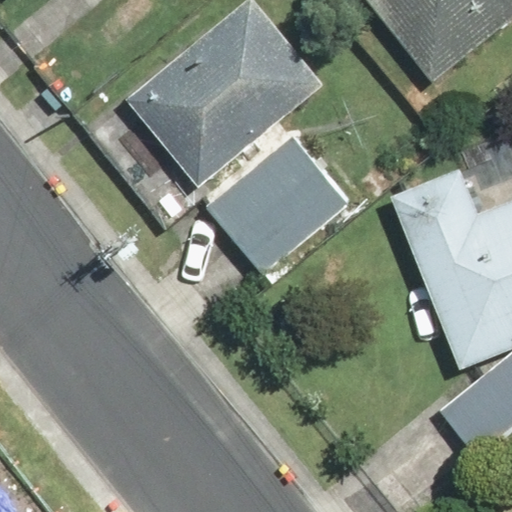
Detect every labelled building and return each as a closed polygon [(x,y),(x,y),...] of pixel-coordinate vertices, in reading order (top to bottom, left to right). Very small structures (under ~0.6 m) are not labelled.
[(341,86),(267,0),(261,0),(142,101),(217,191),(341,86)] [(511,0),(378,0),(445,81),(511,25),(511,0)] [(369,217),(305,140),(216,215),(281,292),(369,217)] [(472,373),(511,357),(511,359),(511,363),(447,409),(490,461),(511,442),(511,189),(494,196),(481,164),(401,197),(472,373)] [(390,242),(345,258),(363,306),(408,289),(390,242)]
